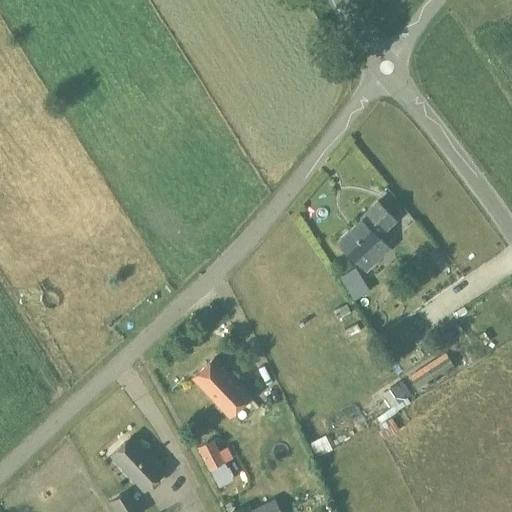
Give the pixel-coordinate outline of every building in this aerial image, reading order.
[(378,235),(395,219),(379,202),(362,218),(362,219),(338,241),(366,270),(390,247),(379,236),(378,235)] [(331,305),(336,317),(348,311),(343,300),(331,305)] [(446,353),(409,377),(417,390),(455,365),(446,353)] [(215,358),(195,377),(231,415),(251,397),(215,358)] [(132,437),(112,456),(145,491),(167,471),(146,449),(144,450),(132,437)] [(211,441),(197,448),(209,471),(223,464),(211,441)] [(116,511),(142,511),(129,492),(111,503),(116,511)]
